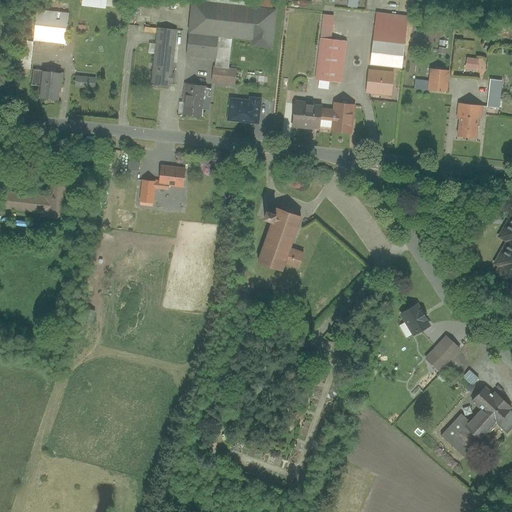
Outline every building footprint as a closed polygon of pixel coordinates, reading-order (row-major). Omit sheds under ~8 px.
[(79,0),(79,4),(103,9),(104,0),(79,0)] [(275,11),(192,2),(188,34),(218,37),(232,38),(252,40),(251,47),(271,49),(275,11)] [(33,41),(66,43),(68,12),(35,10),(33,41)] [(409,16),(377,12),(370,65),(402,69),(409,16)] [(332,40),(334,16),(323,14),(320,39),(332,40)] [(157,28),(151,84),(171,86),(177,30),(157,28)] [(215,59),(218,37),(188,34),(186,56),(215,59)] [(228,69),(232,38),(218,37),(215,59),(215,67),(228,69)] [(320,39),(315,80),(342,83),(346,42),(332,40),(320,39)] [(30,69),(34,42),(23,40),(18,67),(30,69)] [(446,41),(439,40),(438,54),(446,55),(447,49),(445,49),(446,41)] [(479,59),(467,58),(465,69),(477,70),(479,59)] [(215,67),(213,67),(211,83),(235,86),(236,70),(228,69),(215,67)] [(59,103),(62,73),(33,69),(31,86),(40,87),(39,100),(59,103)] [(395,72),(369,69),(366,93),(392,96),(395,72)] [(429,81),(428,90),(447,92),(450,71),(431,69),(429,81)] [(75,75),(75,87),(96,87),(96,76),(75,75)] [(429,81),(417,80),(416,88),(428,90),(429,81)] [(490,80),(487,107),(500,108),(502,81),(490,80)] [(205,87),(186,85),(183,114),(202,116),(202,109),(209,110),(212,90),(205,89),(205,87)] [(249,100),(230,98),(227,121),(259,125),(262,98),(249,97),(249,100)] [(322,108),(322,105),(294,102),(292,126),(320,129),(322,108)] [(355,105),(334,103),(334,110),(322,108),(320,129),(352,133),(355,105)] [(483,106),(459,104),(457,118),(460,119),(458,136),(477,139),(479,120),(481,120),(483,106)] [(129,164),(130,154),(119,153),(118,163),(129,164)] [(187,167),(158,165),(157,183),(186,186),(187,167)] [(154,181),(143,180),(140,202),(151,204),(154,181)] [(62,192),(46,190),(46,195),(44,210),(43,217),(59,219),(62,192)] [(44,210),(46,195),(3,191),(1,206),(44,210)] [(274,215),(265,212),(261,225),(270,228),(258,266),(282,273),(285,264),(297,268),(302,254),(291,251),(301,218),(276,210),(274,215)] [(511,233),(490,272),(511,284),(511,282),(511,233)] [(416,305),(401,313),(414,338),(429,331),(416,305)] [(92,325),(95,310),(88,309),(85,324),(92,325)] [(444,333),(423,354),(440,371),(461,350),(444,333)] [(511,425),(511,406),(488,385),(475,399),(484,408),(497,419),(508,429),(511,425)] [(497,419),(484,408),(468,426),(481,437),(497,419)]
